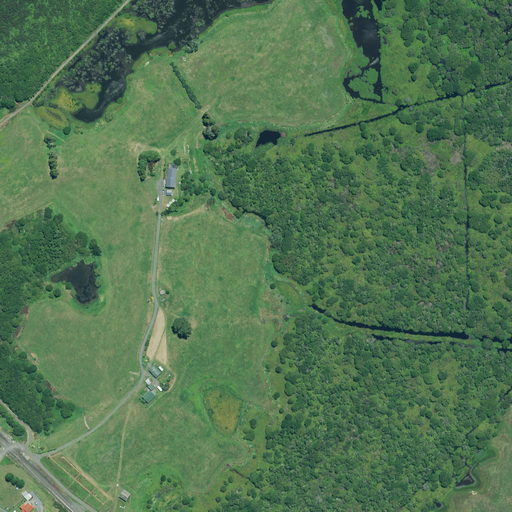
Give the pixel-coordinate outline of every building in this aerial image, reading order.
[(177,165),(173,164),(172,169),(169,168),(168,178),(167,178),(166,187),(175,187),(177,165)] [(161,373),(154,366),(149,370),(156,378),(161,373)] [(153,392),(150,390),(143,397),(148,403),(156,395),(153,392)] [(131,494),(124,490),(119,497),(126,501),(131,494)] [(32,497),(26,491),(22,495),(28,501),(32,497)] [(22,511),(29,511),(35,507),(30,502),(23,508),(21,511),(22,511)]
